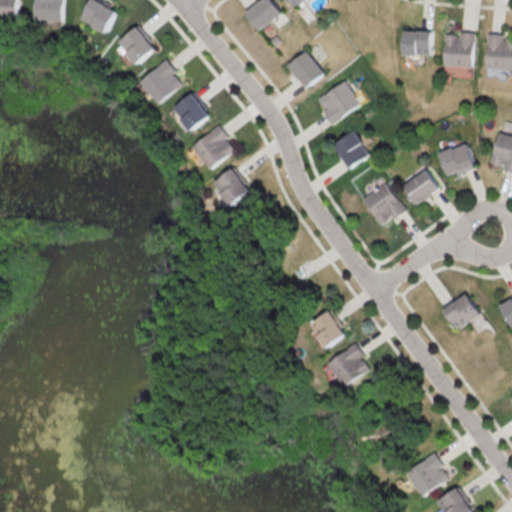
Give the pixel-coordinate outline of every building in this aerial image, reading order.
[(0,0),(0,18),(20,18),(19,0),(0,0)] [(65,21),(66,0),(36,0),(36,19),(65,21)] [(119,8),(100,0),(91,0),(83,20),(109,31),(119,8)] [(260,0),(246,11),(260,30),(283,12),(274,0),(260,0)] [(158,48),(141,25),(121,40),(138,63),(158,48)] [(433,55),(434,30),(406,29),(405,54),(433,55)] [(476,31),(461,31),(461,34),(447,34),(446,64),(475,65),(476,31)] [(489,32),(488,68),(511,68),(511,37),(504,38),(504,33),(489,32)] [(305,87),(323,72),(306,50),(287,64),(305,87)] [(186,82),(168,59),(142,80),(159,103),(186,82)] [(359,105),(345,80),(317,96),(324,110),(323,110),(330,122),(359,105)] [(212,114),(194,92),(175,108),(193,130),(212,114)] [(238,149),(221,125),(194,144),(210,168),(238,149)] [(333,144),(350,167),(371,153),(354,129),(333,144)] [(511,134),(499,131),(491,162),(504,165),(503,169),(511,171),(511,134)] [(440,152),(450,176),(476,166),(466,142),(440,152)] [(223,209),(252,191),(238,167),(208,185),(223,209)] [(441,187),(428,168),(405,185),(418,204),(441,187)] [(382,225),(407,209),(388,182),(364,198),(382,225)] [(479,313),(466,292),(442,308),(456,329),(479,313)] [(511,324),(511,298),(511,297),(498,304),(510,326),(511,324)] [(327,347),(347,333),(330,309),(311,323),(327,347)] [(346,386),(371,367),(362,356),(365,353),(356,341),(328,363),(346,386)] [(424,496),(451,475),(433,452),(404,474),(406,477),(400,483),(407,492),(416,485),(424,496)] [(471,511),(475,510),(459,486),(438,501),(445,511),(471,511)]
